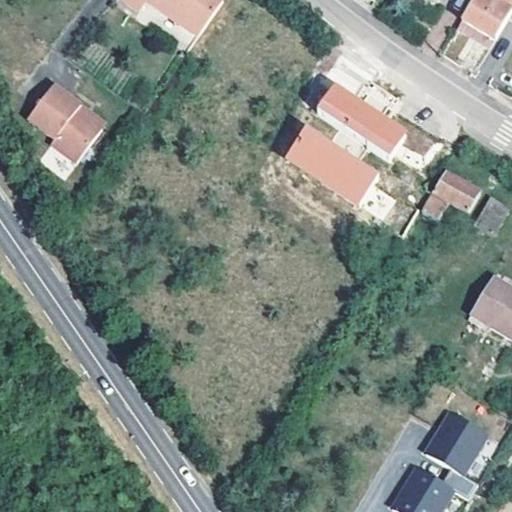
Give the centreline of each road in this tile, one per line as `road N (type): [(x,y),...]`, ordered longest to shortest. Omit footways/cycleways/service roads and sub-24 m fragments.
road 1 (secondary): [(198,511),(0,221)]
road 2 (residential): [(317,0),(511,137)]
